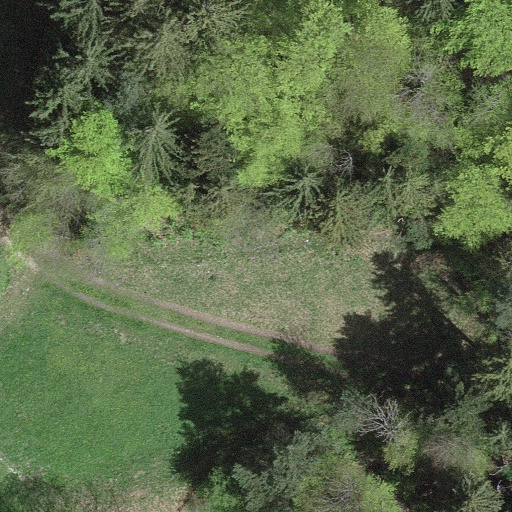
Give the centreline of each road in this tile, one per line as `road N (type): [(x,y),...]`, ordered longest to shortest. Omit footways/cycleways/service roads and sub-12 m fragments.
road 1 (track): [(7,260),(215,343),(511,422)]
road 2 (track): [(222,0),(288,26),(511,77)]
